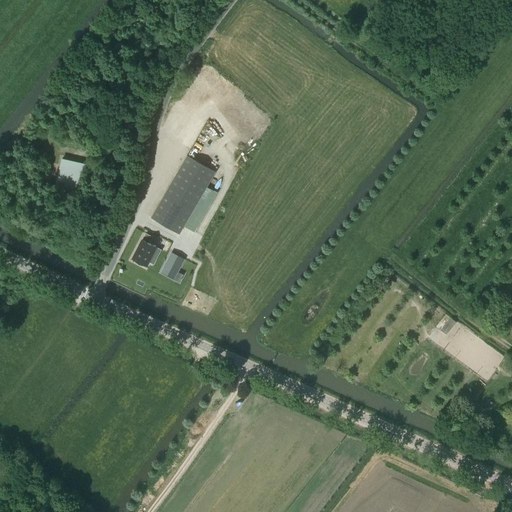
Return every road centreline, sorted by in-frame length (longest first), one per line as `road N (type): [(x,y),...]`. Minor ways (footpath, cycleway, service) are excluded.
road 1 (tertiary): [(511,485),(94,297)]
road 2 (unclassified): [(106,273),(138,201),(169,84),(230,0)]
road 3 (track): [(248,366),(149,511)]
road 4 (track): [(3,511),(20,503),(39,509),(63,484),(47,448),(0,421)]
road 5 (track): [(0,407),(79,290)]
